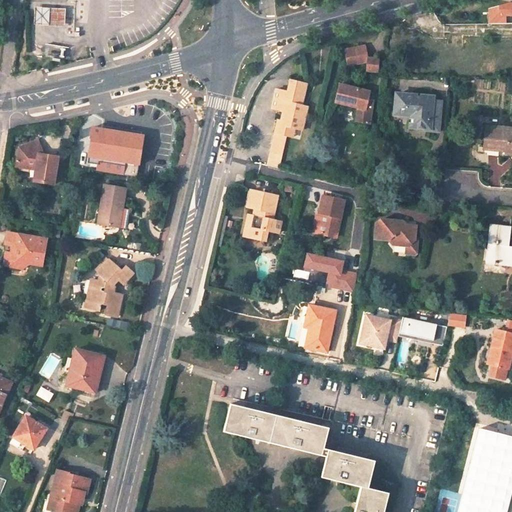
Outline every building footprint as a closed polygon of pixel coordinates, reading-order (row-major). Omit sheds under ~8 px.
[(511,2),(509,2),(489,8),(489,22),(505,22),(505,14),(511,14),(511,2)] [(50,8),(35,7),(34,23),(49,24),(64,25),(65,9),(50,8)] [(366,67),(377,69),(378,57),(368,56),(369,43),(348,46),(345,62),(367,58),(366,67)] [(283,109),(280,118),(277,118),(274,131),(290,135),(293,123),(297,124),(303,125),(306,110),(302,109),(304,101),(308,81),(292,78),(289,89),(277,87),(274,98),(281,99),(279,108),(283,109)] [(336,100),(356,103),(354,120),(367,121),(370,96),(360,95),(361,92),(367,89),(339,84),(336,100)] [(394,93),(393,104),(393,113),(409,114),(408,126),(420,126),(420,122),(427,123),(427,129),(436,130),(438,101),(431,100),(431,96),(394,93)] [(279,108),(281,99),(274,98),(272,107),(279,108)] [(129,108),(127,123),(162,128),(164,113),(129,108)] [(511,152),(511,127),(484,126),(483,148),(505,149),(504,152),(511,152)] [(122,133),(105,130),(101,154),(139,160),(143,136),(122,133)] [(286,154),(290,135),(274,131),(270,151),(286,154)] [(44,158),(43,154),(38,140),(21,146),(19,160),(27,161),(32,168),(37,168),(36,181),(55,184),(59,156),(48,155),(48,158),(44,158)] [(267,164),(283,168),(286,154),(270,151),(267,164)] [(106,183),(100,221),(117,223),(125,224),(128,208),(124,208),(127,187),(106,183)] [(254,206),(252,213),(252,214),(249,213),(247,224),(250,225),(249,235),(265,238),(267,228),(277,230),(279,219),(269,217),(270,212),(272,213),(276,193),(249,187),(246,204),(254,206)] [(319,211),(315,230),(334,235),(342,197),(320,192),(316,210),(319,211)] [(375,208),(388,209),(388,205),(391,206),(392,200),(376,199),(375,208)] [(314,210),(310,229),(315,230),(319,211),(316,210),(314,210)] [(246,212),(242,234),(249,235),(250,225),(247,224),(249,213),(246,212)] [(401,219),(380,216),(375,220),(373,236),(387,237),(390,241),(404,242),(403,250),(413,251),(414,237),(412,237),(414,224),(404,223),(401,219)] [(507,258),(511,259),(511,245),(509,245),(510,227),(491,224),(486,260),(507,262),(507,258)] [(7,232),(4,246),(12,247),(16,248),(18,234),(7,232)] [(18,234),(16,248),(12,247),(12,254),(6,253),(3,267),(21,270),(30,264),(43,267),(47,242),(27,239),(24,235),(18,234)] [(104,256),(93,268),(98,273),(95,275),(95,280),(91,279),(88,294),(85,294),(82,306),(98,309),(99,302),(104,303),(102,313),(115,315),(119,294),(109,292),(110,284),(116,278),(123,284),(132,272),(124,265),(120,269),(104,256)] [(305,346),(324,350),(333,308),(306,303),(302,324),(306,325),(310,325),(305,346)] [(456,314),(449,312),(446,323),(454,325),(456,314)] [(456,314),(454,325),(461,327),(463,315),(456,314)] [(398,332),(400,320),(390,318),(389,320),(365,315),(359,343),(383,348),(385,339),(396,342),(397,336),(398,332)] [(441,345),(446,325),(401,316),(400,320),(398,332),(431,340),(431,343),(441,345)] [(496,348),(491,366),(493,367),(490,378),(505,381),(508,370),(509,371),(511,359),(511,320),(510,320),(507,332),(494,329),(490,347),(496,348)] [(306,325),(301,345),(305,346),(310,325),(306,325)] [(431,340),(398,332),(397,336),(431,343),(431,340)] [(490,347),(485,365),(491,366),(496,348),(490,347)] [(104,357),(76,350),(66,386),(95,393),(104,357)] [(278,390),(274,409),(374,432),(383,391),(283,369),(278,390)] [(0,405),(10,382),(0,377),(0,405)] [(317,455),(323,428),(230,406),(223,432),(250,439),(296,450),(317,455)] [(47,428),(27,415),(14,435),(35,449),(47,428)] [(321,450),(320,456),(315,476),(341,482),(354,485),(361,487),(367,461),(321,450)] [(57,470),(51,501),(59,503),(57,511),(61,511),(77,511),(79,501),(78,501),(79,491),(84,492),(88,493),(90,478),(69,474),(70,472),(57,470)] [(207,498),(210,483),(188,480),(185,494),(207,498)] [(377,511),(382,492),(361,487),(354,485),(347,511),(377,511)] [(57,511),(59,503),(51,501),(50,510),(57,511)]
